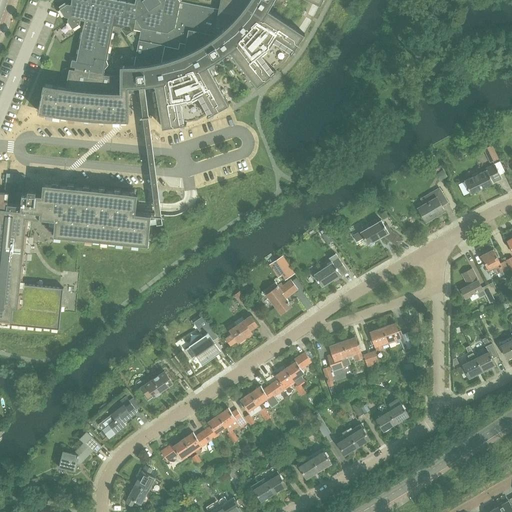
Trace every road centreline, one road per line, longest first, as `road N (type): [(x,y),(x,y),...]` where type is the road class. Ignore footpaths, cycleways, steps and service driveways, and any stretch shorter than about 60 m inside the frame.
road 1 (residential): [(102,499),(121,456),(315,321)]
road 2 (residential): [(290,511),(428,426),(437,412)]
road 3 (tertiary): [(361,511),(511,417)]
road 4 (residential): [(315,321),(441,242)]
road 5 (residential): [(315,321),(331,326),(437,288)]
road 6 (residential): [(437,412),(437,288)]
